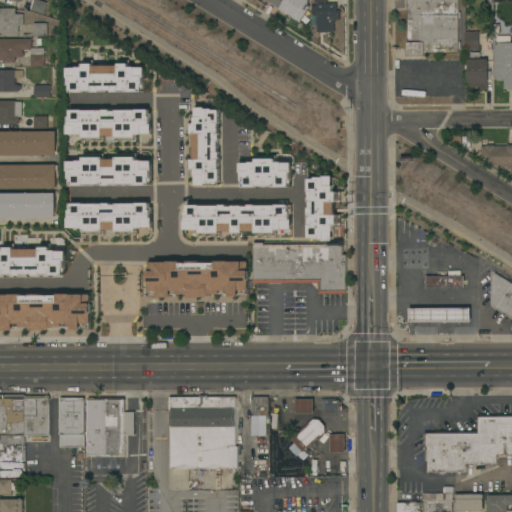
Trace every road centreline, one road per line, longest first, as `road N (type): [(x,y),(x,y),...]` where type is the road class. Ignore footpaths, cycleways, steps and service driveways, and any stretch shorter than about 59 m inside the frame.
road 1 (tertiary): [(372,297),(371,0)]
road 2 (secondary): [(0,367),(285,366)]
road 3 (residential): [(208,0),(372,101)]
road 4 (residential): [(372,119),(511,117)]
road 5 (residential): [(511,197),(423,141),(402,118)]
